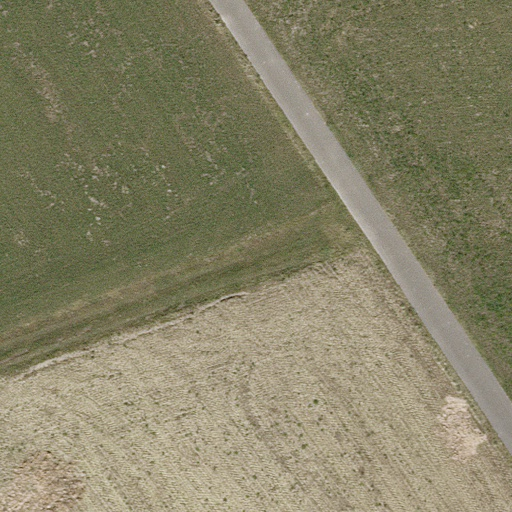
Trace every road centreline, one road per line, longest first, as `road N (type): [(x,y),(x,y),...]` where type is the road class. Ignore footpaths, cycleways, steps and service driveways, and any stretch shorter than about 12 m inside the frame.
road 1 (track): [(511,422),(229,0)]
road 2 (track): [(0,358),(375,218)]
